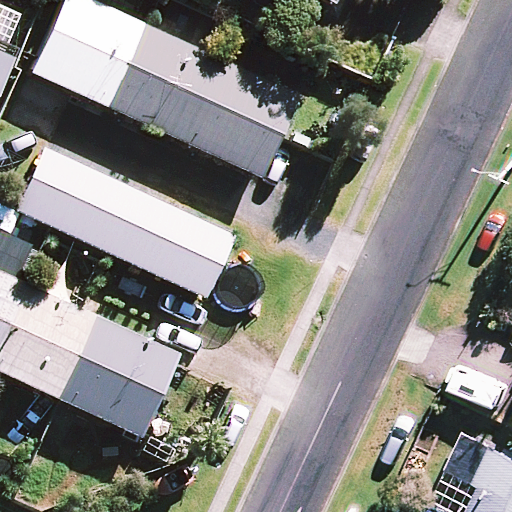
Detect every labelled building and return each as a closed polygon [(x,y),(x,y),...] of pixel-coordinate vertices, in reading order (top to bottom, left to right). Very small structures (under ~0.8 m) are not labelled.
[(145,31),(77,0),(61,0),(27,76),(255,181),(293,99),(195,54),(201,42),(170,28),(176,15),(156,6),(145,31)] [(300,0),(334,16),(341,0),(300,0)] [(226,240),(39,154),(11,214),(199,300),(226,240)] [(0,377),(54,402),(34,447),(61,459),(81,415),(136,440),(173,360),(0,279),(0,377)] [(511,511),(511,450),(468,430),(452,463),(484,478),(467,511),(511,511)]
